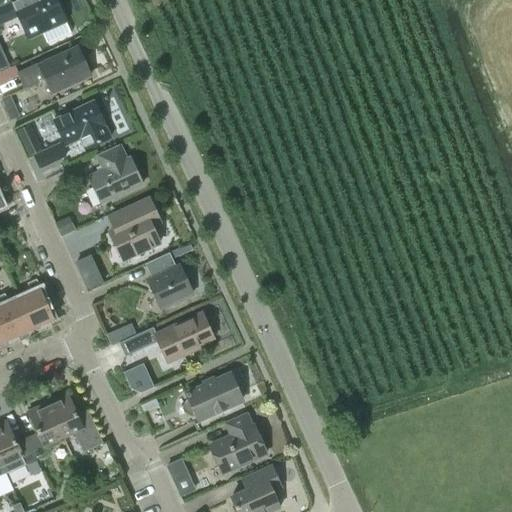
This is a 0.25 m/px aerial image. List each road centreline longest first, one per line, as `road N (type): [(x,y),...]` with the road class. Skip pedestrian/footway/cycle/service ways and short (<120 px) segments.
road 1 (residential): [(347,511),(114,0)]
road 2 (residential): [(80,344),(83,314),(0,130)]
road 3 (residential): [(173,511),(146,452),(125,443),(80,344)]
